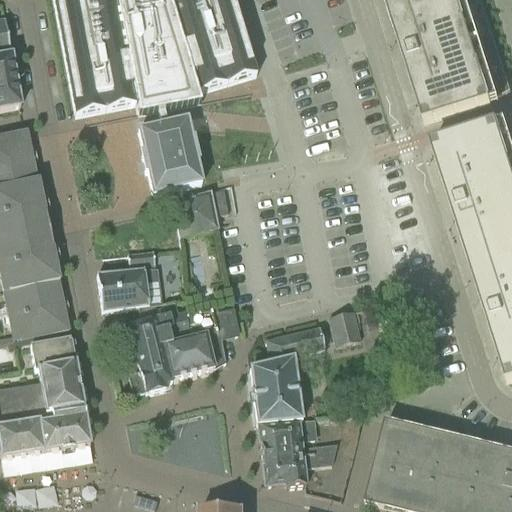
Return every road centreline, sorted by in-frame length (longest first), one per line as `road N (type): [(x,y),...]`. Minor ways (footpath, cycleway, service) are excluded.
road 1 (residential): [(511,414),(485,396),(358,0)]
road 2 (residential): [(67,231),(19,0)]
road 3 (residential): [(104,434),(67,231)]
road 4 (residential): [(265,511),(120,497),(111,461)]
